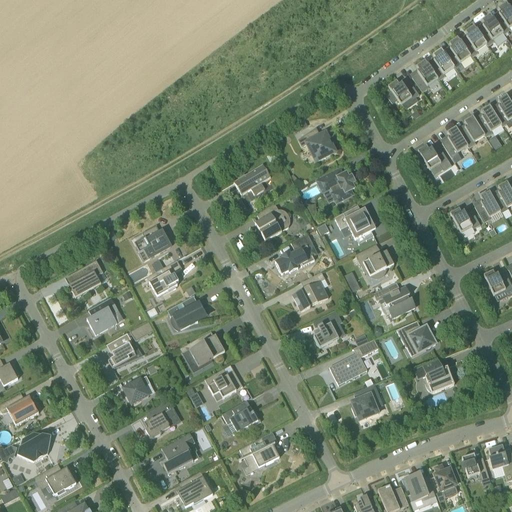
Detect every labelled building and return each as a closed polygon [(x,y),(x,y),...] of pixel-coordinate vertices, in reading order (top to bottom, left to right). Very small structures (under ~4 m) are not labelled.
[(493,21),(503,34),(504,36),(511,32),(509,30),(511,27),(511,11),(506,4),(498,10),(502,15),(500,16),(499,15),(499,16),(499,17),(494,21),(493,21)] [(493,21),(494,21),(490,16),(482,22),(485,27),(484,28),(483,27),(482,27),(483,28),(478,32),(477,33),(486,46),(488,48),(494,43),(493,41),(503,34),(493,21)] [(477,33),(478,32),(474,27),(465,33),(469,38),(467,40),(467,38),(466,39),(467,40),(461,44),(470,58),(472,59),(478,55),(477,53),(486,46),(477,33)] [(461,44),(458,39),(449,45),(453,50),(451,51),(450,50),(451,51),(445,55),(444,56),(454,69),(455,71),(462,66),(461,64),(470,58),(461,44)] [(444,56),(445,55),(441,50),(433,56),(437,62),(435,63),(434,62),(433,62),(434,63),(429,67),(428,68),(439,83),(439,82),(446,78),(444,76),(454,69),(444,56)] [(428,68),(429,67),(425,62),(416,68),(420,73),(419,74),(418,73),(417,74),(418,75),(412,79),(423,94),(429,89),(430,90),(439,83),(439,82),(439,83),(428,68)] [(396,82),(388,88),(392,93),(387,97),(386,96),(385,96),(392,106),(393,105),(392,104),(397,101),(401,107),(402,106),(411,100),(412,101),(416,99),(419,97),(418,94),(419,93),(416,88),(414,89),(408,81),(402,86),(401,85),(402,86),(400,87),(398,84),(396,82)] [(511,105),(510,102),(507,96),(498,102),(501,107),(500,108),(499,107),(498,108),(499,109),(493,112),(493,113),(501,126),(503,128),(509,124),(508,122),(511,119),(511,105)] [(493,113),(493,112),(490,107),(481,113),(485,118),(483,119),(482,118),(482,119),(477,123),(476,124),(484,137),(486,139),(492,134),(491,133),(501,126),(493,113)] [(421,117),(417,112),(411,116),(415,121),(421,117)] [(476,124),(477,123),(473,118),(464,123),(468,129),(466,130),(465,129),(466,130),(460,134),(459,134),(468,148),(469,150),(476,145),(475,143),(484,137),(476,124)] [(459,134),(460,134),(456,128),(448,134),(451,139),(449,140),(448,139),(448,140),(442,145),(452,160),(459,156),(458,154),(468,148),(459,134)] [(298,142),(301,149),(306,147),(315,164),(335,154),(325,134),(320,137),(316,129),(298,142)] [(444,155),(438,147),(432,151),(431,150),(432,151),(430,152),(428,149),(426,147),(418,153),(421,158),(420,159),(424,166),(426,165),(430,172),(430,171),(438,166),(439,166),(443,171),(443,172),(451,167),(444,155)] [(277,159),(274,153),(267,158),(270,163),(277,159)] [(234,184),(242,197),(251,191),(255,197),(265,191),(261,185),(271,179),(263,166),(245,177),(244,176),(238,179),(239,181),(234,184)] [(447,178),(456,173),(453,168),(443,173),(447,178)] [(331,175),(315,182),(321,194),(329,190),(328,189),(333,187),(337,193),(334,194),(333,197),(334,200),(336,202),(338,202),(341,201),(341,202),(344,201),(353,196),(350,191),(354,189),(352,185),(354,183),(352,178),(351,177),(349,179),(346,174),(342,176),(340,170),(331,175)] [(508,208),(511,206),(511,193),(509,189),(510,189),(507,183),(498,188),(501,194),(499,195),(498,193),(498,194),(499,195),(493,198),(492,199),(501,213),(501,215),(502,214),(508,211),(507,209),(508,208)] [(365,192),(371,198),(375,193),(370,187),(365,192)] [(480,198),(481,199),(484,203),(482,204),(481,203),(481,204),(481,205),(475,208),(479,217),(484,225),(491,221),(490,219),(501,213),(492,199),(493,198),(490,194),(490,193),(480,198)] [(283,220),(288,217),(287,215),(285,213),(283,212),(281,211),(278,211),(275,206),(265,211),(257,216),(260,222),(256,225),(255,225),(258,231),(261,235),(266,243),(274,238),(289,229),(283,220)] [(365,209),(360,212),(358,207),(343,215),(334,220),(340,231),(342,230),(348,227),(352,235),(352,236),(355,241),(356,241),(363,237),(364,238),(371,235),(372,234),(371,233),(376,231),(373,226),(376,225),(374,224),(373,223),(370,217),(370,215),(369,213),(367,214),(365,209)] [(316,209),(316,208),(309,212),(316,224),(317,214),(317,213),(316,212),(316,211),(316,210),(316,209)] [(480,227),(471,210),(465,214),(464,213),(463,213),(464,214),(462,215),(459,210),(450,215),(453,221),(451,222),(456,229),(457,228),(461,235),(472,228),(473,231),(480,227)] [(325,225),(317,230),(321,237),(329,233),(325,225)] [(171,249),(169,247),(167,243),(168,243),(167,241),(166,242),(165,239),(166,239),(165,237),(162,233),(160,234),(157,229),(157,228),(157,227),(142,235),(145,240),(134,246),(139,255),(144,252),(149,260),(149,261),(153,259),(157,257),(165,252),(171,249)] [(315,262),(313,258),(307,247),(312,245),(308,236),(290,245),(295,253),(290,256),(289,253),(281,258),(282,260),(275,264),(276,266),(276,267),(279,273),(280,273),(281,276),(289,272),(290,275),(299,270),(298,268),(301,267),(302,269),(315,262)] [(385,272),(385,271),(394,266),(387,252),(377,257),(373,249),(376,247),(376,246),(355,257),(363,273),(369,271),(369,273),(370,274),(371,274),(372,275),(373,276),(374,276),(375,277),(377,277),(378,277),(380,277),(383,275),(384,274),(385,273),(385,272)] [(82,270),(78,273),(65,280),(75,299),(76,299),(101,286),(101,285),(100,284),(97,277),(103,274),(101,271),(96,262),(82,270)] [(163,270),(161,271),(164,276),(159,279),(156,274),(147,279),(158,298),(168,292),(169,294),(176,290),(175,288),(177,287),(176,285),(178,284),(174,277),(172,278),(171,276),(182,270),(177,262),(163,270)] [(161,271),(163,270),(158,262),(152,266),(156,274),(161,271)] [(505,291),(506,293),(509,299),(511,296),(511,287),(505,273),(498,277),(498,275),(497,276),(498,277),(496,278),(493,272),(484,277),(486,283),(485,283),(489,291),(490,290),(494,297),(505,291)] [(321,274),(310,280),(301,285),(304,291),(292,297),(301,314),(310,309),(309,308),(317,304),(318,305),(329,300),(320,284),(325,281),(321,274)] [(347,283),(355,280),(352,274),(344,277),(347,283)] [(390,316),(392,320),(406,314),(415,310),(411,301),(409,302),(407,298),(409,297),(405,289),(400,291),(397,284),(388,289),(373,296),(377,303),(382,300),(384,305),(390,316)] [(186,292),(189,297),(195,294),(192,288),(186,292)] [(129,293),(122,297),(126,304),(133,300),(129,293)] [(181,333),(198,324),(197,322),(206,317),(203,312),(201,313),(199,309),(198,306),(194,299),(195,298),(194,298),(167,313),(171,319),(173,318),(178,328),(181,333)] [(111,300),(97,307),(88,312),(92,319),(88,321),(92,326),(90,327),(96,337),(117,325),(112,316),(118,312),(111,300)] [(149,313),(152,319),(158,315),(156,310),(149,313)] [(316,330),(318,329),(319,331),(313,334),(315,338),(313,338),(320,350),(339,340),(338,340),(345,336),(339,325),(342,324),(336,313),(313,324),(316,330)] [(131,333),(136,342),(154,333),(149,323),(131,333)] [(416,352),(422,353),(425,352),(426,351),(427,350),(436,346),(429,333),(426,334),(424,330),(421,331),(421,330),(417,323),(397,332),(407,350),(413,346),(416,352)] [(383,335),(381,329),(375,328),(371,332),(373,338),(379,339),(383,335)] [(202,338),(180,351),(182,355),(189,352),(199,369),(212,362),(216,359),(225,354),(220,345),(218,346),(211,333),(202,338)] [(134,354),(129,345),(132,344),(129,339),(127,335),(106,347),(110,353),(111,355),(110,356),(112,359),(112,360),(110,361),(108,362),(112,370),(114,369),(126,362),(125,360),(134,354)] [(374,341),(361,347),(352,351),(355,356),(329,369),(338,387),(367,372),(360,359),(378,350),(374,341)] [(0,361),(0,360),(0,383),(1,383),(4,388),(18,381),(17,379),(19,377),(15,370),(12,372),(10,369),(11,368),(10,365),(3,369),(0,363),(0,361)] [(423,367),(427,378),(425,378),(426,380),(425,380),(425,382),(425,386),(426,390),(429,394),(430,394),(431,394),(432,396),(436,394),(454,386),(450,376),(449,374),(447,370),(447,369),(443,371),(442,372),(441,371),(438,362),(437,361),(428,365),(423,367)] [(147,370),(151,376),(158,373),(154,366),(147,370)] [(223,400),(228,397),(236,393),(236,392),(243,389),(234,372),(227,376),(224,378),(221,373),(224,371),(221,372),(212,377),(205,382),(214,397),(220,394),(223,400)] [(150,385),(147,379),(146,378),(141,381),(132,386),(124,390),(123,390),(131,406),(132,406),(140,402),(149,397),(144,388),(150,385)] [(364,384),(367,389),(373,386),(371,380),(364,384)] [(359,423),(378,415),(373,401),(379,398),(375,386),(361,391),(364,398),(351,404),(353,409),(351,409),(355,419),(357,418),(359,423)] [(195,395),(192,389),(186,392),(189,398),(195,395)] [(21,395),(12,400),(0,406),(0,411),(2,416),(9,414),(16,427),(39,415),(31,400),(25,403),(21,395)] [(167,423),(178,417),(173,409),(172,409),(168,402),(161,406),(158,408),(149,413),(153,420),(150,422),(145,425),(148,430),(145,432),(151,442),(160,437),(162,436),(161,434),(164,432),(164,433),(170,430),(167,423)] [(255,413),(253,414),(250,416),(243,405),(222,416),(234,436),(248,428),(249,430),(261,424),(255,413)] [(34,434),(25,439),(22,440),(22,448),(26,462),(34,464),(48,456),(51,447),(51,445),(53,441),(46,438),(43,437),(42,437),(34,434)] [(166,472),(168,476),(169,476),(171,475),(180,470),(193,463),(189,455),(191,454),(188,449),(194,446),(195,445),(190,435),(170,446),(161,450),(162,452),(165,457),(169,465),(164,467),(166,472)] [(266,449),(262,440),(240,452),(248,468),(248,469),(255,465),(258,472),(265,468),(264,467),(276,461),(279,460),(276,453),(273,447),(275,446),(275,445),(266,449)] [(511,481),(511,456),(511,454),(505,455),(503,449),(490,452),(489,451),(488,452),(491,460),(489,460),(492,472),(502,469),(507,483),(511,481)] [(489,479),(486,469),(483,460),(476,462),(474,456),(462,460),(463,465),(461,466),(463,472),(466,471),(468,478),(479,475),(481,481),(483,488),(491,486),(489,479)] [(65,492),(68,491),(76,486),(69,473),(67,470),(65,471),(63,472),(62,473),(58,466),(49,471),(35,480),(41,491),(48,487),(55,498),(65,492)] [(441,494),(442,494),(445,500),(450,500),(455,498),(459,495),(456,488),(458,488),(457,485),(462,483),(456,469),(450,472),(450,471),(444,473),(442,467),(434,470),(436,476),(434,477),(438,486),(441,494)] [(201,473),(188,480),(180,485),(184,492),(182,493),(184,496),(180,498),(186,509),(193,505),(194,507),(213,497),(209,491),(210,490),(201,473)] [(435,498),(431,488),(428,478),(422,481),(420,478),(417,479),(416,476),(405,481),(409,490),(414,505),(420,503),(435,498)] [(17,488),(23,485),(22,482),(18,480),(16,478),(13,480),(14,482),(17,488)] [(397,511),(409,507),(405,498),(401,489),(389,494),(387,488),(378,492),(386,511),(397,511)] [(16,491),(1,499),(4,506),(20,498),(16,491)] [(376,511),(372,511),(369,502),(367,497),(360,500),(362,504),(354,508),(355,511),(379,511),(376,511)] [(89,511),(88,511),(87,511),(84,506),(82,508),(78,510),(74,503),(66,508),(58,511),(89,511)]
